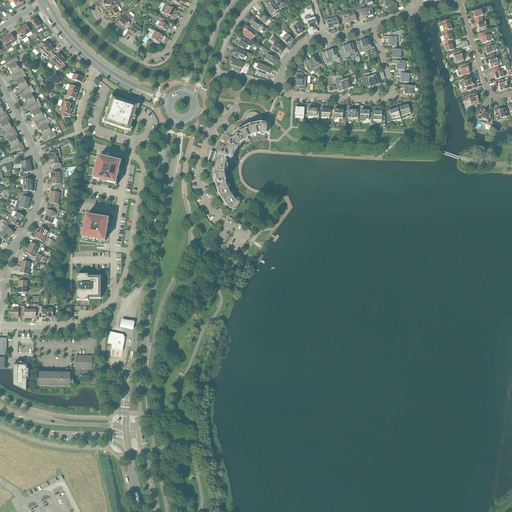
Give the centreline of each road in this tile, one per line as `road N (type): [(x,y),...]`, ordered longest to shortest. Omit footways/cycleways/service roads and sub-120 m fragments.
road 1 (residential): [(0,325),(72,325),(101,309),(121,283),(143,168),(79,131),(98,68)]
road 2 (secondary): [(141,430),(142,354),(185,119)]
road 3 (secondary): [(173,116),(125,426)]
road 4 (residential): [(275,88),(295,96),(389,96),(371,24)]
road 5 (tertiary): [(171,97),(100,64),(45,0)]
road 6 (residential): [(90,0),(107,29),(149,55),(167,50),(195,0)]
road 7 (residential): [(0,273),(37,203),(35,150)]
road 8 (tertiary): [(0,417),(50,434),(126,437)]
road 9 (tertiary): [(125,426),(46,421),(0,406)]
